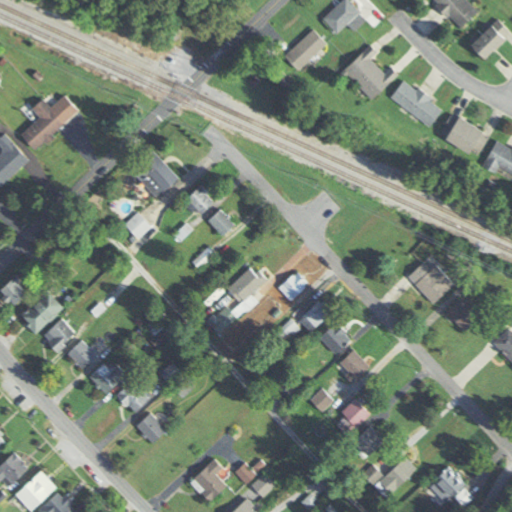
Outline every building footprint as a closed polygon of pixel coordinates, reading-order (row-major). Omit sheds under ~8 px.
[(363,21),(346,0),(341,0),(321,17),(334,34),(347,23),(352,29),(363,21)] [(476,11),(465,0),(429,0),(458,29),(476,11)] [(469,44),(482,58),(509,32),(495,18),(469,44)] [(297,71),(325,43),(311,28),(283,56),(297,71)] [(369,60),(376,53),(367,44),(341,71),(368,99),(388,79),(369,60)] [(427,127),(441,109),(402,79),(388,97),(427,127)] [(78,111),(63,94),(49,107),(41,98),(29,108),(38,118),(20,133),(33,150),(78,111)] [(443,139),(475,158),(488,135),(456,116),(443,139)] [(0,185),(26,159),(2,134),(0,136),(0,147),(2,149),(0,151),(0,185)] [(511,178),(511,149),(495,140),(483,162),(511,178)] [(129,169),(155,197),(176,177),(150,149),(129,169)] [(214,200),(199,185),(184,199),(199,215),(214,200)] [(221,236),(234,224),(218,208),(206,220),(221,236)] [(123,225),(137,238),(149,226),(135,212),(123,225)] [(433,264),(428,269),(423,262),(406,277),(431,304),(452,285),(433,264)] [(217,334),(256,302),(249,294),(265,282),(252,266),(225,288),(238,304),(229,312),(224,306),(206,321),(217,334)] [(277,289),(290,301),(306,283),(293,271),(277,289)] [(19,315),(36,332),(62,306),(45,289),(19,315)] [(481,313),(460,294),(443,313),(463,332),(481,313)] [(310,331),(329,312),(317,300),(298,319),(310,331)] [(41,336),(57,352),(75,333),(59,318),(41,336)] [(333,354),(349,339),(334,322),(317,338),(333,354)] [(511,334),(506,329),(492,343),(511,363),(511,334)] [(83,341),(68,350),(79,369),(108,351),(101,338),(86,347),(83,341)] [(352,382),(368,368),(352,350),(336,364),(352,382)] [(88,377),(104,393),(124,374),(107,358),(88,377)] [(180,372),(171,362),(159,374),(168,384),(180,372)] [(132,412),(154,389),(138,373),(115,395),(132,412)] [(331,402),(320,390),(309,401),(320,412),(331,402)] [(354,428),(368,414),(354,399),(339,413),(354,428)] [(165,429),(149,412),(135,426),(151,443),(165,429)] [(352,443),(367,456),(384,437),(369,424),(352,443)] [(27,467),(11,451),(0,462),(0,478),(8,486),(27,467)] [(208,502),(225,485),(215,475),(222,469),(212,459),(188,482),(208,502)] [(373,486),(385,498),(412,472),(400,460),(373,486)] [(234,472),(244,483),(254,473),(244,462),(234,472)] [(446,503),(464,482),(445,466),(427,487),(446,503)] [(54,485),(39,469),(14,494),(29,510),(54,485)] [(273,486),(261,475),(250,486),(262,498),(273,486)] [(76,511),(77,511),(57,490),(34,511),(76,511)] [(229,511),(256,511),(243,498),(229,511)]
